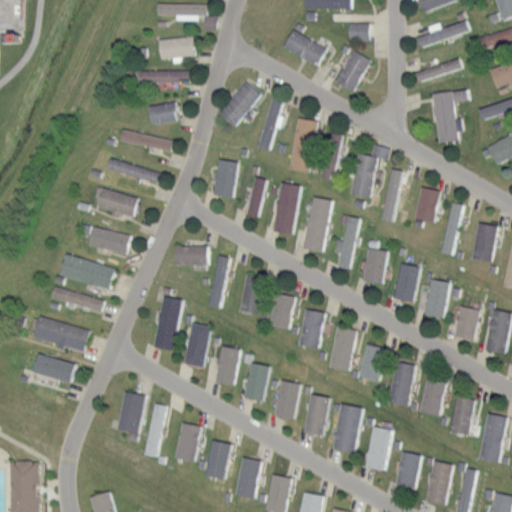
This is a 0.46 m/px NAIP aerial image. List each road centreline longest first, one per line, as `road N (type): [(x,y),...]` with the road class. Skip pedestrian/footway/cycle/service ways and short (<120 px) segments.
road 1 (residential): [(233,0),(227,48),(183,193),(75,427),(67,466),(71,511)]
road 2 (residential): [(511,391),(178,206)]
road 3 (residential): [(109,354),(400,511)]
road 4 (residential): [(511,198),(227,48)]
road 5 (residential): [(396,0),(392,135)]
